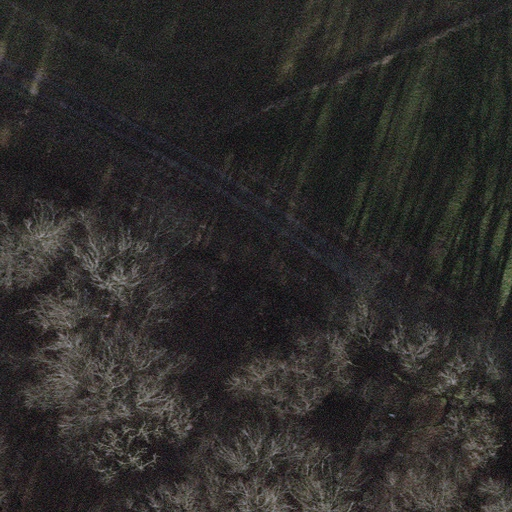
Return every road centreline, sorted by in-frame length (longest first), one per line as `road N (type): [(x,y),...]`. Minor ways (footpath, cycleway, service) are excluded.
road 1 (track): [(511,343),(418,300),(112,125),(0,77)]
road 2 (track): [(0,148),(138,196),(351,296),(418,300)]
